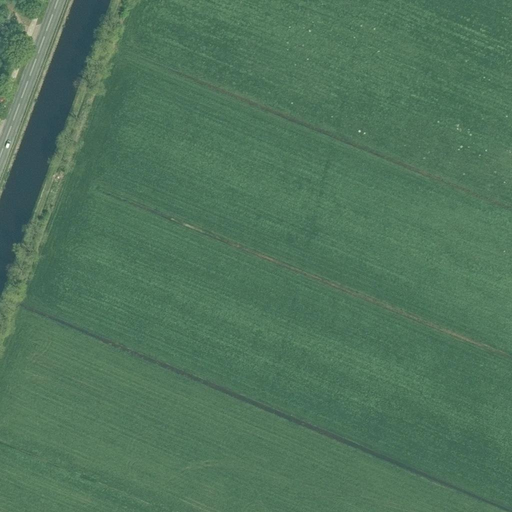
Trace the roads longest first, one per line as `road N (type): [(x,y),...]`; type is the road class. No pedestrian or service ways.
road 1 (track): [(118,0),(0,319)]
road 2 (primary): [(0,154),(56,0)]
